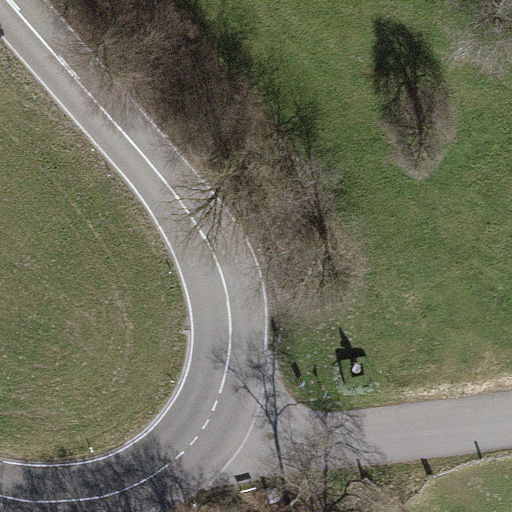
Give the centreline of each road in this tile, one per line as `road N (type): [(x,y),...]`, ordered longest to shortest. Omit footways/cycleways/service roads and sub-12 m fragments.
road 1 (secondary): [(200,429),(214,412),(230,358),(219,265),(159,173),(7,0)]
road 2 (unclassified): [(200,429),(321,443),(511,426)]
road 3 (secondary): [(0,496),(40,502),(129,489),(200,429)]
